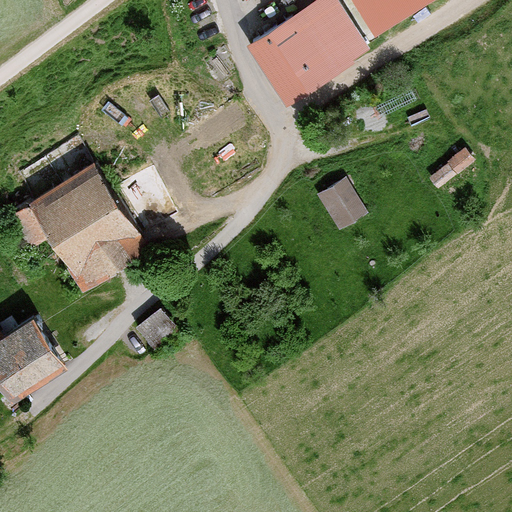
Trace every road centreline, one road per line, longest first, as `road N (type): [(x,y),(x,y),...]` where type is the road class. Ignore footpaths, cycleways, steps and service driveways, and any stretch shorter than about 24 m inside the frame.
road 1 (residential): [(227,0),(284,158),(257,199),(109,332)]
road 2 (track): [(103,0),(0,78)]
